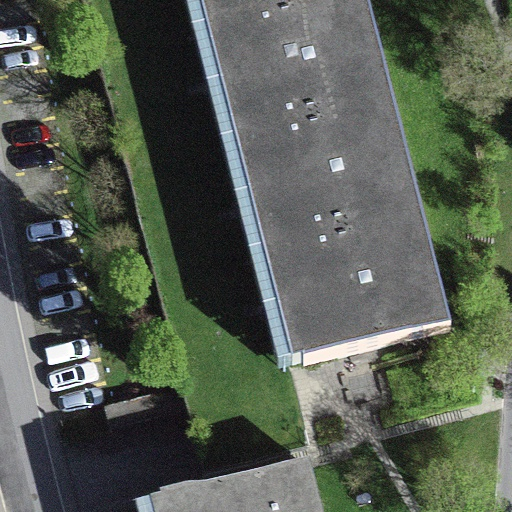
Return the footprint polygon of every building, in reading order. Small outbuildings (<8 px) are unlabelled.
[(191,0),(80,0),(202,469),(307,442),(191,0)] [(209,0),(217,30),(328,0),(209,0)] [(390,102),(361,0),(328,0),(217,30),(248,141),(390,102)] [(420,213),(390,102),(248,141),(278,252),(420,213)] [(453,332),(420,213),(278,252),(311,371),(453,332)] [(314,511),(304,472),(163,510),(163,511),(314,511)]
